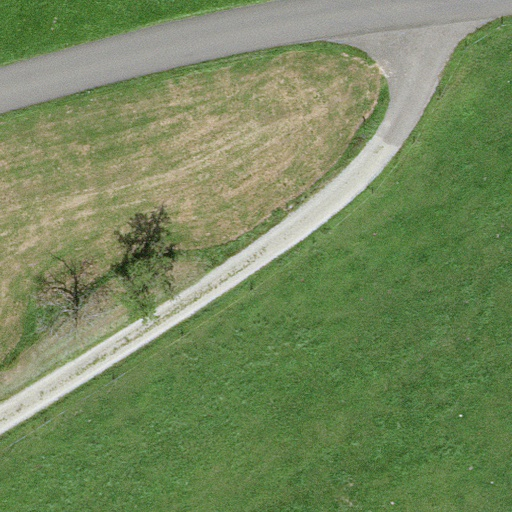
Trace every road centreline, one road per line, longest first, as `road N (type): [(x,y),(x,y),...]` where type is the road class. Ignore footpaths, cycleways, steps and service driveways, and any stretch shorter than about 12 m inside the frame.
road 1 (track): [(0,425),(250,266),(368,172),(400,133),(411,99),(410,6)]
road 2 (unclassified): [(0,97),(265,25),(485,0)]
